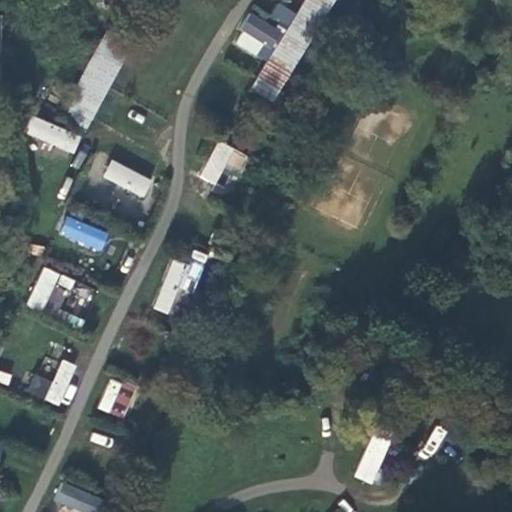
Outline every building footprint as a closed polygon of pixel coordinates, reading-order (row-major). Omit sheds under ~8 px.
[(266,99),(327,0),(302,0),(249,88),(266,99)] [(129,41),(107,29),(82,73),(104,85),(129,41)] [(104,85),(82,73),(58,116),(80,128),(104,85)] [(73,154),(81,136),(31,115),(23,132),(73,154)] [(236,181),(249,156),(219,140),(199,176),(216,186),(223,174),(236,181)] [(144,197),(152,178),(109,161),(101,179),(144,197)] [(66,215),(58,235),(100,253),(109,234),(66,215)] [(183,318),(207,255),(195,250),(189,265),(171,259),(153,306),(183,318)] [(42,312),(60,273),(43,266),(26,304),(42,312)] [(46,399),(68,407),(75,387),(68,385),(76,364),(61,358),(46,399)] [(44,398),(50,379),(32,374),(26,392),(44,398)] [(123,419),(136,387),(109,377),(97,408),(123,419)] [(373,485),(391,441),(371,433),(354,477),(373,485)] [(63,480),(53,500),(74,511),(97,511),(104,502),(63,480)]
